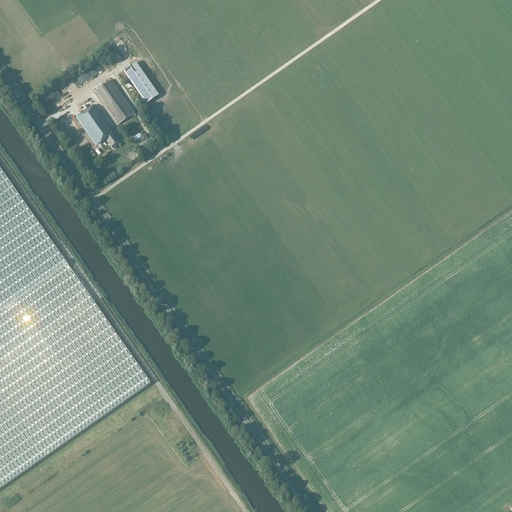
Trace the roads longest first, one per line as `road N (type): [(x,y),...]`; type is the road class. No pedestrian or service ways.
road 1 (primary): [(308,511),(0,71)]
road 2 (unknown): [(165,392),(0,154)]
